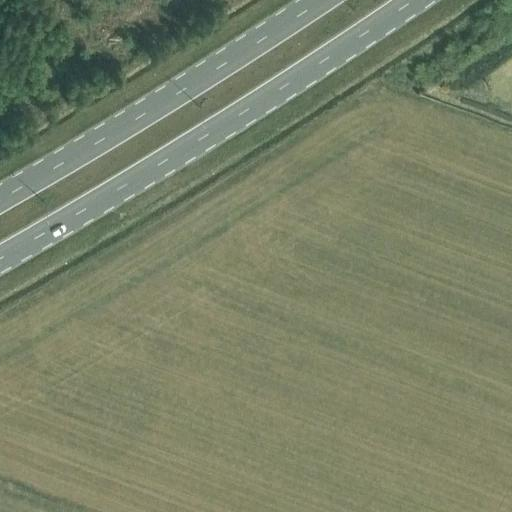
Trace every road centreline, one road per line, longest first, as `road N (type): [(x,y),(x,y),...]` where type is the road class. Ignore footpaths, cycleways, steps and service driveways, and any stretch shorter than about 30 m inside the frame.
road 1 (primary): [(0,264),(420,0)]
road 2 (primary): [(328,0),(0,202)]
